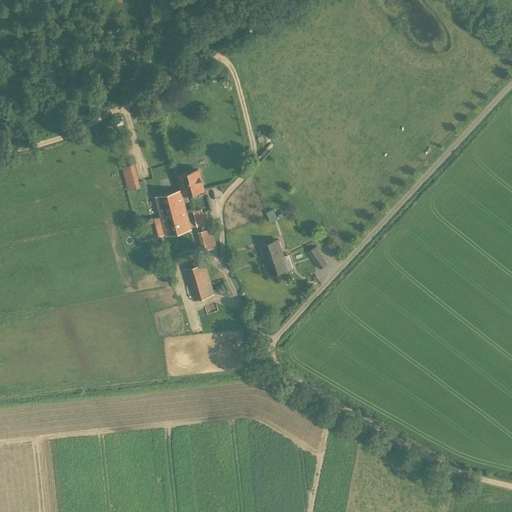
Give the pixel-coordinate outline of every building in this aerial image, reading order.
[(126,166),(129,190),(143,188),(139,164),(126,166)] [(180,175),(182,183),(179,184),(183,202),(188,200),(187,195),(191,194),(191,192),(202,189),(198,170),(180,175)] [(155,197),(160,216),(185,210),(180,191),(155,197)] [(269,211),(273,222),(281,219),(277,208),(269,211)] [(185,210),(160,216),(165,235),(190,228),(185,210)] [(194,214),(198,227),(209,223),(206,211),(194,214)] [(211,227),(201,233),(207,245),(218,240),(211,227)] [(277,239),(260,245),(264,257),(265,257),(266,258),(267,261),(271,274),(286,269),(282,257),(283,256),(277,239)] [(327,263),(316,246),(308,251),(320,268),(327,263)] [(205,262),(183,269),(193,301),(214,294),(205,262)]
